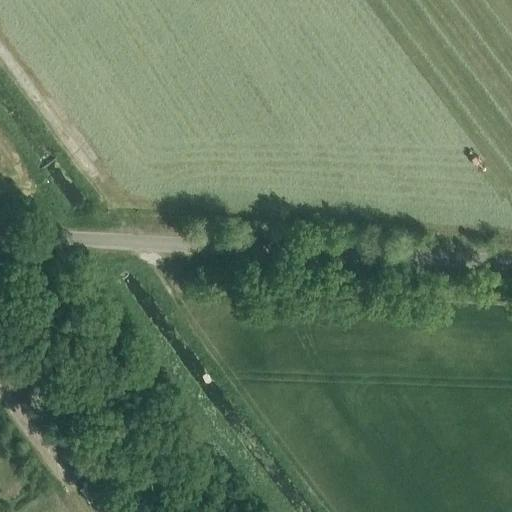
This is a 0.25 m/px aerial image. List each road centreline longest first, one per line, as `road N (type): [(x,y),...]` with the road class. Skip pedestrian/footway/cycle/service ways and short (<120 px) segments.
road 1 (unclassified): [(0,237),(511,263)]
road 2 (track): [(0,393),(85,511)]
